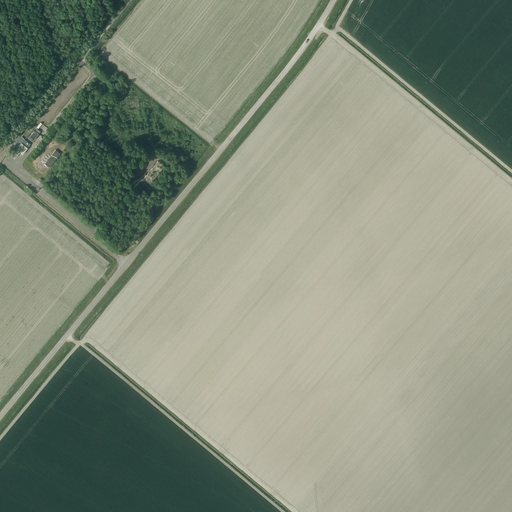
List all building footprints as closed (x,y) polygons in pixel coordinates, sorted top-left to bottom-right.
[(38,135),(33,131),(29,137),(33,141),(38,135)] [(30,145),(24,140),(15,151),(21,155),(30,145)] [(49,158),(45,155),(40,160),(49,167),(60,153),(55,150),(49,158)] [(149,185),(163,167),(157,162),(142,179),(149,185)] [(33,178),(31,180),(40,187),(42,185),(33,178)]
